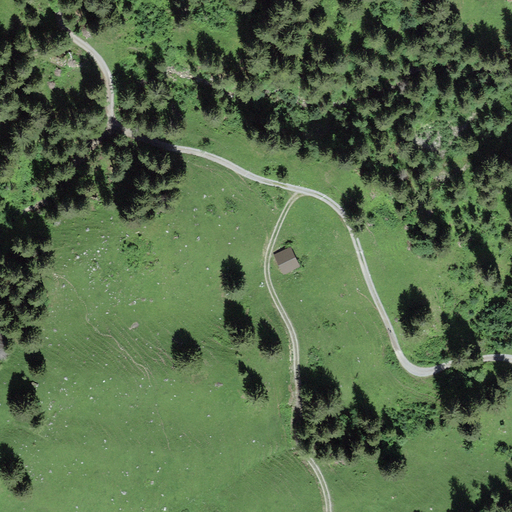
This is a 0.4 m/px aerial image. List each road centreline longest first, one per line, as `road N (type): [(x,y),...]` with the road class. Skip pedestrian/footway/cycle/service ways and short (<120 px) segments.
road 1 (track): [(511,360),(427,373),(403,364),(330,203),(120,130),(105,67),(72,33),(58,0)]
road 2 (track): [(326,511),(326,490),(302,448),(291,332),(267,284),(265,261),(286,204),(302,192)]
